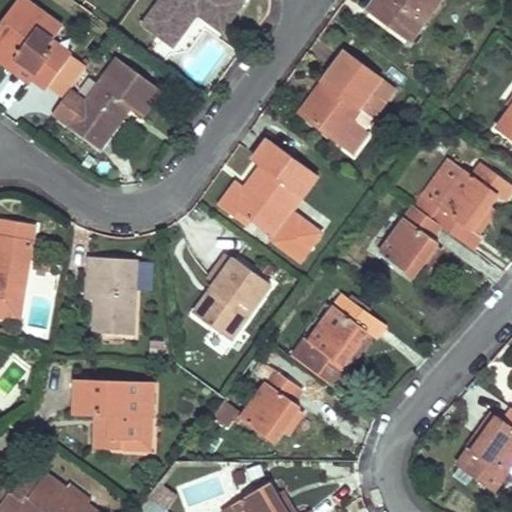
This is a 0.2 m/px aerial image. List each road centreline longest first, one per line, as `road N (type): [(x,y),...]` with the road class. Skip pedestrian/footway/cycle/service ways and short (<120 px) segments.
road 1 (residential): [(0,146),(98,204),(141,211),(178,192),(319,0)]
road 2 (residential): [(511,305),(404,422),(387,479),(402,511)]
